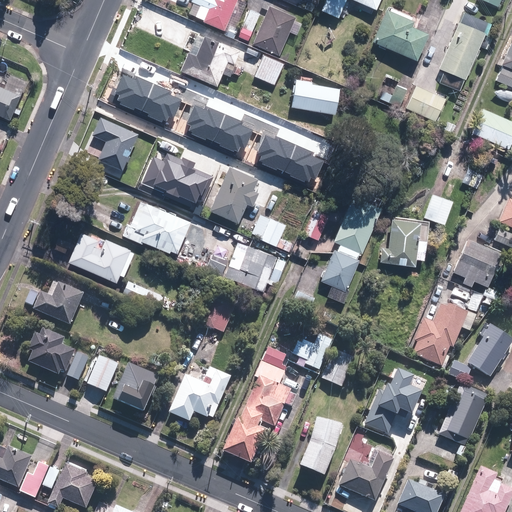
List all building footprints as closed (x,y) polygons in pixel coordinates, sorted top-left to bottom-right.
[(193,0),(203,4),(198,15),(206,19),(205,21),(226,30),(239,0),(193,0)] [(326,0),(323,9),(340,17),(347,0),(359,0),(379,8),(382,0),(326,0)] [(281,54),(298,16),(271,4),(254,43),(281,54)] [(416,17),(390,5),(374,40),(419,61),(432,32),(413,23),(416,17)] [(249,40),(261,13),(253,9),(240,36),(249,40)] [(441,69),(446,71),(441,82),(457,88),(461,78),(465,79),(490,22),(465,11),(441,69)] [(224,74),(231,77),(233,73),(235,74),(238,67),(234,65),(240,51),(205,36),(196,56),(189,53),(180,71),(218,88),(224,74)] [(511,43),(496,79),(511,85),(511,43)] [(274,85),(284,64),(264,54),(254,76),(274,85)] [(0,112),(12,118),(22,95),(29,81),(13,73),(6,87),(0,83),(0,112)] [(135,108),(142,111),(154,84),(137,76),(135,80),(123,75),(115,93),(120,95),(117,100),(121,102),(119,104),(134,110),(135,108)] [(312,82),(297,80),(292,108),(335,115),(339,89),(311,85),(312,82)] [(387,91),(383,99),(400,108),(409,89),(398,83),(392,94),(387,91)] [(148,116),(162,122),(163,120),(166,121),(169,116),(173,118),(182,99),(169,94),(171,91),(154,84),(142,111),(149,114),(148,116)] [(448,98),(418,84),(408,107),(437,121),(448,98)] [(206,138),(213,141),(225,114),(208,107),(207,110),(194,105),(186,123),(191,125),(189,130),(192,132),(191,134),(205,141),(206,138)] [(511,118),(483,106),(472,132),(509,148),(511,141),(511,118)] [(219,147),(233,153),(234,150),(238,152),(240,147),(244,149),(253,130),(241,124),(242,121),(225,114),(213,141),(220,144),(219,147)] [(95,168),(120,178),(127,162),(128,163),(131,157),(129,157),(139,134),(100,118),(92,136),(106,142),(95,168)] [(457,124),(447,120),(441,136),(451,140),(457,124)] [(278,169),(284,172),(296,145),(280,138),(278,141),(266,136),(258,154),(262,156),(260,162),(263,163),(262,165),(277,172),(278,169)] [(290,178),(304,184),(306,181),(309,183),(311,178),(316,180),(324,161),(312,156),(313,153),(296,145),(284,172),(292,175),(290,178)] [(179,196),(196,203),(198,199),(203,201),(214,176),(193,167),(195,163),(183,158),(182,159),(167,153),(164,161),(153,156),(142,183),(164,193),(166,190),(168,191),(167,193),(178,198),(179,196)] [(210,212),(239,224),(247,204),(252,207),(258,193),(254,191),(259,179),(229,167),(210,212)] [(434,192),(425,216),(446,223),(455,200),(434,192)] [(361,259),(359,258),(362,252),(364,253),(384,206),(355,194),(335,240),(341,243),(339,249),(336,248),(322,280),(348,290),(361,259)] [(511,196),(510,196),(500,220),(511,225),(511,196)] [(322,210),(326,202),(318,198),(303,232),(319,239),(331,214),(322,210)] [(143,200),(133,226),(148,232),(145,239),(180,253),(193,220),(143,200)] [(260,215),(252,234),(261,238),(260,240),(277,247),(281,238),(287,225),(270,218),(269,219),(260,215)] [(384,246),(382,261),(418,264),(418,257),(426,258),(430,219),(393,216),(390,246),(384,246)] [(511,230),(501,226),(496,239),(511,245),(511,230)] [(72,261),(118,281),(121,273),(126,275),(137,249),(108,236),(106,239),(85,230),(72,261)] [(470,237),(456,272),(466,275),(464,282),(473,285),(476,279),(490,285),(503,250),(470,237)] [(281,238),(277,247),(289,252),(293,244),(281,238)] [(279,255),(256,247),(247,270),(230,263),(225,276),(266,291),(279,255)] [(130,278),(124,292),(159,308),(165,294),(130,278)] [(86,292),(55,279),(49,294),(40,291),(33,308),(72,324),(86,292)] [(454,286),(452,294),(468,300),(470,292),(454,286)] [(480,308),(488,312),(494,298),(497,300),(501,292),(487,286),(484,293),(486,294),(480,308)] [(225,332),(236,309),(214,300),(203,324),(214,329),(215,328),(225,332)] [(140,311),(117,301),(111,315),(135,325),(140,311)] [(451,345),(455,347),(463,328),(470,331),(478,315),(450,303),(449,306),(442,303),(434,321),(425,317),(416,340),(419,341),(413,354),(442,366),(451,345)] [(511,344),(511,336),(491,323),(484,335),(485,336),(468,361),(491,376),(511,344)] [(64,344),(67,336),(45,328),(42,336),(36,333),(30,348),(35,350),(30,362),(61,375),(63,370),(68,371),(76,351),(77,348),(64,344)] [(334,339),(319,333),(314,345),(300,338),(293,354),(306,360),(305,363),(320,370),(334,339)] [(270,347),(263,361),(286,372),(289,367),(282,364),(287,355),(270,347)] [(334,347),(321,378),(344,387),(357,357),(334,347)] [(91,357),(78,352),(68,374),(81,379),(91,357)] [(121,363),(101,355),(89,383),(108,391),(121,363)] [(473,368),(455,360),(449,375),(467,382),(473,368)] [(225,450),(253,462),(269,429),(261,426),(264,421),(277,427),(287,404),(292,406),(298,394),(291,391),(293,388),(281,383),(286,372),(263,361),(256,377),(258,378),(225,450)] [(163,375),(130,362),(115,398),(147,412),(163,375)] [(187,374),(171,412),(192,421),(196,411),(209,417),(209,415),(215,418),(234,376),(212,366),(205,382),(187,374)] [(462,383),(440,433),(458,441),(453,452),(462,455),(469,439),(471,439),(488,401),(486,400),(488,394),(462,383)] [(396,404),(388,422),(408,431),(416,413),(396,404)] [(339,447),(344,422),(318,415),(313,438),(302,464),(327,474),(339,447)] [(0,478),(21,487),(35,456),(10,445),(4,458),(0,455),(0,478)] [(370,465),(351,458),(340,485),(377,500),(394,457),(376,450),(370,465)] [(50,465),(40,461),(35,475),(30,473),(22,490),(37,496),(50,465)] [(67,463),(49,503),(60,508),(65,497),(88,507),(100,480),(88,475),(89,472),(67,463)] [(506,511),(511,499),(511,487),(503,483),(498,493),(491,490),(499,472),(482,465),(461,511),(506,511)] [(54,488),(61,471),(52,466),(44,484),(54,488)] [(437,511),(446,494),(410,478),(399,503),(418,511),(437,511)]
